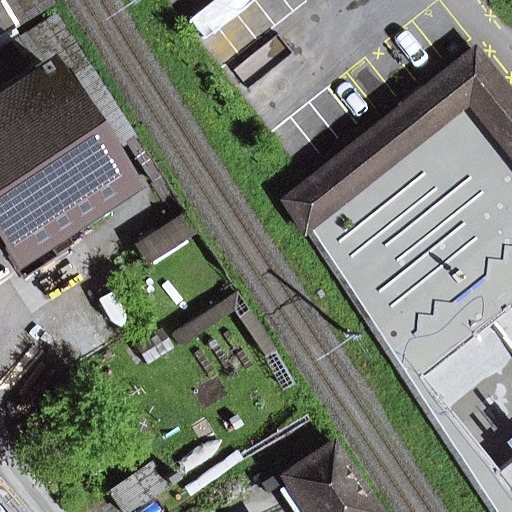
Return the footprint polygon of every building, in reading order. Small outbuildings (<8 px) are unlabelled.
[(0,36),(16,27),(0,1),(0,36)] [(0,97),(44,69),(25,39),(0,53),(0,97)] [(468,102),(511,157),(511,98),(474,50),(316,174),(283,201),(304,232),(468,102)] [(120,187),(44,69),(0,97),(0,239),(11,257),(58,226),(120,187)] [(409,162),(328,223),(348,251),(430,190),(409,162)] [(0,255),(15,279),(69,244),(58,226),(11,257),(0,239),(0,255)] [(475,239),(436,268),(464,307),(504,279),(475,239)] [(376,511),(331,443),(281,477),(304,511),(376,511)] [(150,464),(108,493),(121,511),(130,511),(166,488),(150,464)]
